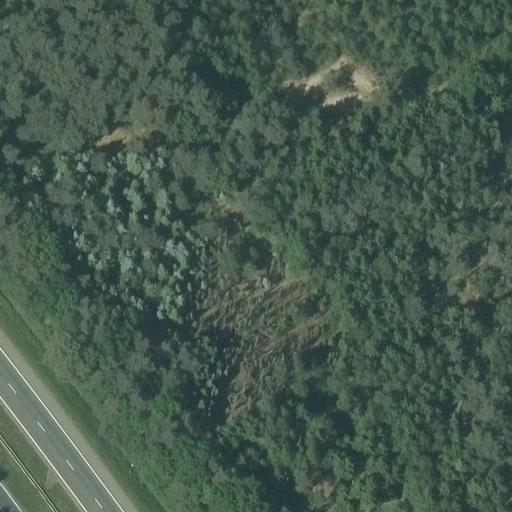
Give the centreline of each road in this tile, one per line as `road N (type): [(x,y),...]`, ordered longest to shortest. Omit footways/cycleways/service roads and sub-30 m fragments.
road 1 (track): [(379,94),(339,73),(321,77),(290,87),(284,107),(291,113),(344,104)]
road 2 (track): [(344,104),(511,73)]
road 3 (motorway): [(99,511),(0,379)]
